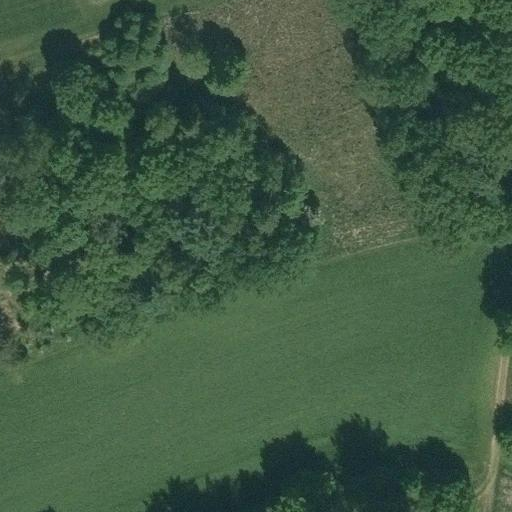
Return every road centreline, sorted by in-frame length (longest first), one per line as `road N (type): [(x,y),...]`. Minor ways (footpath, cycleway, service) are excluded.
road 1 (track): [(215,0),(0,55)]
road 2 (track): [(511,319),(490,511)]
